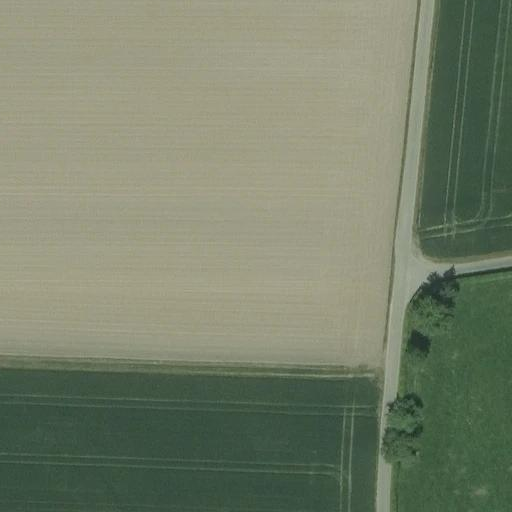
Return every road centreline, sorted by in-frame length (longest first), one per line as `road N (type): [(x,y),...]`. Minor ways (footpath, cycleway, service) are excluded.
road 1 (unclassified): [(427,0),(384,511)]
road 2 (track): [(0,358),(394,361)]
